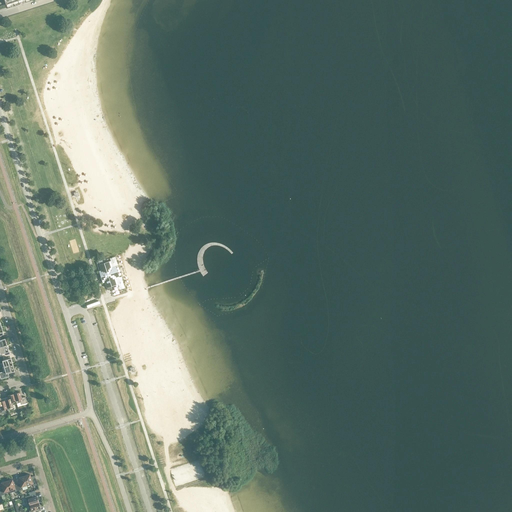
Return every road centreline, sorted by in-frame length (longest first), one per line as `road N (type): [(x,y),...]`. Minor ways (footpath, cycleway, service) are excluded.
road 1 (unclassified): [(66,315),(0,109)]
road 2 (residential): [(0,388),(26,380),(0,288)]
